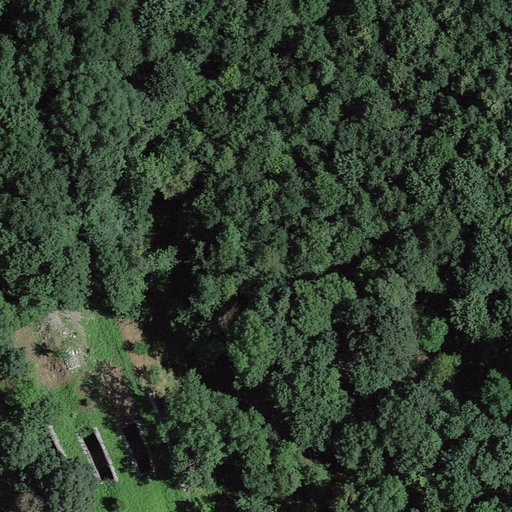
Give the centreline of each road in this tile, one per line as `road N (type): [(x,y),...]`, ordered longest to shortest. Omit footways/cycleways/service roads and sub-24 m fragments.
road 1 (track): [(249,418),(343,356),(511,362)]
road 2 (track): [(7,477),(249,418)]
road 3 (track): [(249,418),(400,511)]
